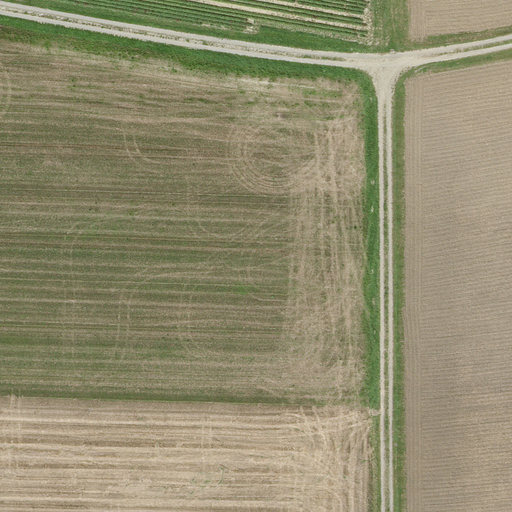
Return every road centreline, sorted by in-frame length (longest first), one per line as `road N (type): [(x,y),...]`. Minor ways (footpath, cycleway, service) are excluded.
road 1 (track): [(511,42),(385,64),(298,59),(0,7)]
road 2 (track): [(387,511),(385,64)]
